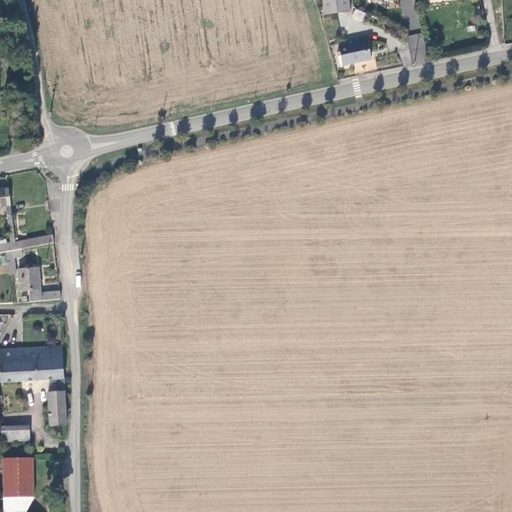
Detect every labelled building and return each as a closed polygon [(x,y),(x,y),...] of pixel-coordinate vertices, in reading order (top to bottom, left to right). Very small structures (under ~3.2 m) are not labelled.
[(349,10),(348,0),(324,0),(326,12),(349,10)] [(365,14),(356,9),(352,16),(362,21),(365,14)] [(337,48),(341,66),(370,59),(365,37),(357,39),(358,43),(337,48)] [(0,205),(11,204),(9,188),(0,189),(0,205)] [(52,235),(16,241),(17,251),(23,250),(54,243),(52,235)] [(11,242),(0,243),(0,254),(5,254),(17,251),(16,241),(11,242)] [(5,254),(7,275),(15,274),(14,259),(24,258),(23,250),(17,251),(5,254)] [(21,291),(32,290),(41,290),(40,266),(20,268),(21,291)] [(32,290),(33,301),(42,300),(41,292),(41,290),(32,290)] [(48,292),(48,300),(61,299),(61,291),(48,292)] [(0,381),(50,379),(64,378),(61,346),(0,350),(0,381)] [(49,425),(67,424),(64,385),(50,386),(51,391),(46,391),(49,425)] [(2,441),(31,439),(30,425),(1,426),(2,441)] [(3,510),(26,509),(34,495),(33,456),(2,457),(3,510)] [(53,511),(51,500),(47,501),(48,511),(45,511),(53,511)]
